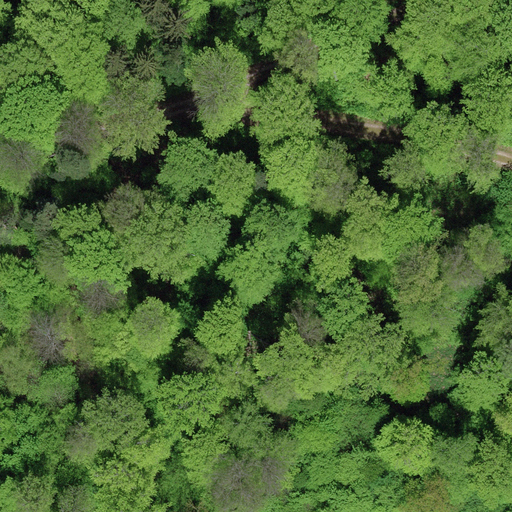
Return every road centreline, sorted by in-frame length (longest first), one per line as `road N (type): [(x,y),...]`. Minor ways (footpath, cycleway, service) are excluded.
road 1 (track): [(0,179),(260,102)]
road 2 (track): [(260,102),(379,59),(504,0)]
road 3 (track): [(260,102),(511,162)]
